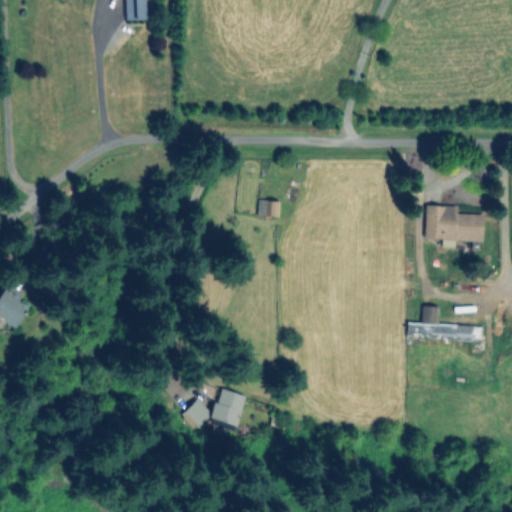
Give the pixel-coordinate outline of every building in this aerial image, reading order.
[(122,0),(123,19),(142,18),(141,0),(122,0)] [(277,201),(256,198),(254,213),(275,217),(277,201)] [(481,213),(454,212),(454,205),(422,204),(421,237),(480,240),(481,213)] [(18,294),(3,284),(0,288),(0,320),(11,327),(26,306),(15,298),(18,294)] [(480,325),(435,322),(436,305),(419,305),(418,321),(404,321),(403,335),(479,339),(480,325)] [(234,425),(242,394),(216,387),(211,406),(189,400),(182,424),(198,428),(201,416),(234,425)]
